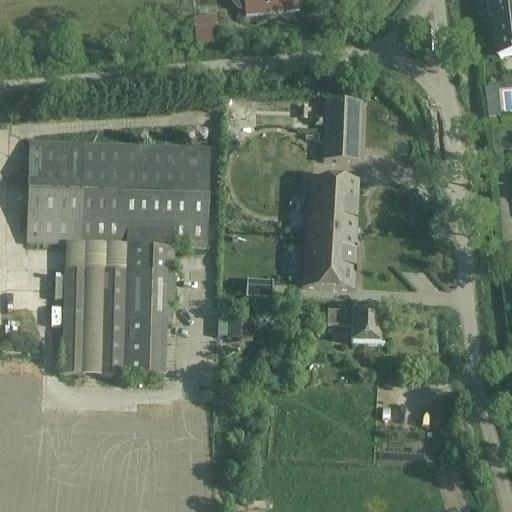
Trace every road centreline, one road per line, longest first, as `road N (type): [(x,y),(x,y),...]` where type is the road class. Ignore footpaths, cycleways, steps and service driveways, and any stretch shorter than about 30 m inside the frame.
road 1 (unclassified): [(509,511),(481,412),(446,106)]
road 2 (unclassified): [(0,89),(369,51)]
